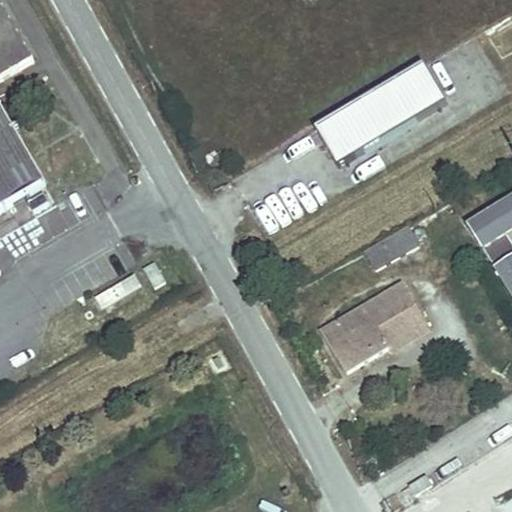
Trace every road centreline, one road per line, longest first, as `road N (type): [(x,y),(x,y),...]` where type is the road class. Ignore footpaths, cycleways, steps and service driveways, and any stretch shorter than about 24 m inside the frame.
road 1 (unclassified): [(352,511),(68,0)]
road 2 (track): [(232,296),(0,434)]
road 3 (unknown): [(189,218),(324,147)]
